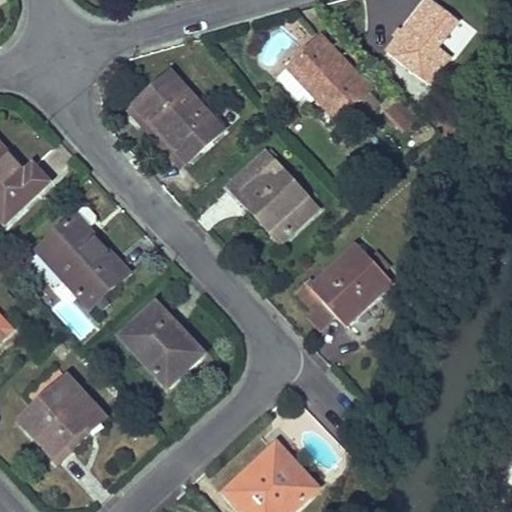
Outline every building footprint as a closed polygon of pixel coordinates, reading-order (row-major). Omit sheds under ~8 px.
[(434,45),(453,19),(431,2),(419,17),(392,51),(389,56),(431,88),(453,59),(441,50),(434,45)] [(441,50),(460,24),(453,19),(434,45),(441,50)] [(322,39),(289,68),(309,90),(338,122),(343,118),(353,129),(377,107),(368,97),(372,93),(322,39)] [(309,90),(289,68),(283,75),(302,97),(309,90)] [(172,74),(143,100),(158,117),(152,123),(188,162),(223,131),(172,74)] [(385,114),(405,134),(419,119),(400,99),(385,114)] [(158,117),(143,100),(130,112),(180,169),(188,162),(152,123),(158,117)] [(0,221),(3,226),(48,186),(33,169),(25,176),(0,148),(0,221)] [(265,154),(234,183),(255,205),(250,210),(280,242),(316,210),(265,154)] [(234,183),(229,187),(250,210),(255,205),(234,183)] [(122,281),(83,238),(88,232),(75,218),(31,257),(57,285),(62,279),(90,309),(122,281)] [(88,232),(83,238),(122,281),(128,276),(88,232)] [(306,284),(297,293),(315,312),(324,305),(335,317),(345,327),(392,284),(381,273),(369,259),(359,247),(316,286),(312,290),(306,284)] [(375,254),(369,259),(381,273),(387,268),(375,254)] [(310,280),(306,284),(312,290),(316,286),(310,280)] [(324,305),(315,312),(309,318),(320,330),(335,317),(324,305)] [(155,306),(119,338),(166,389),(201,358),(155,306)] [(0,339),(9,331),(0,321),(0,339)] [(18,422),(51,460),(66,446),(71,451),(88,436),(83,430),(98,416),(66,379),(18,422)] [(98,416),(83,430),(88,436),(104,422),(98,416)] [(66,446),(51,460),(56,465),(71,451),(66,446)] [(274,448),(244,476),(248,480),(274,456),(297,481),(301,477),(274,448)] [(248,480),(244,476),(224,495),(239,511),(289,511),(313,490),(301,477),(297,481),(274,456),(248,480)]
